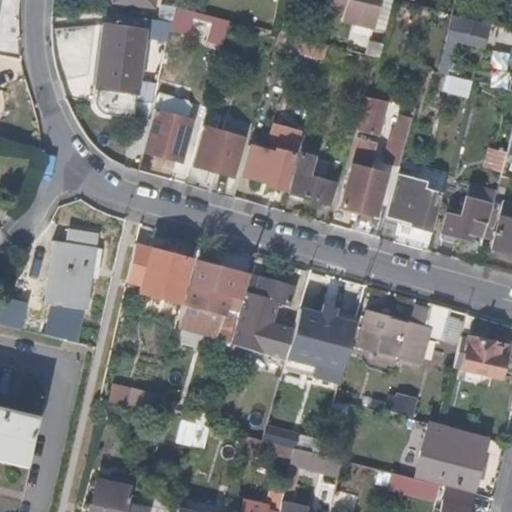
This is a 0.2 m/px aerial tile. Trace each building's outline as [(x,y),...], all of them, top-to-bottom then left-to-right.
[(323,0),(322,10),(335,13),(334,19),(370,29),(376,0),(323,0)] [(175,5),(171,20),(169,28),(189,34),(193,18),(201,20),(203,12),(175,5)] [(203,12),(201,20),(211,22),(212,15),(203,12)] [(482,40),(487,24),(449,14),(445,30),(482,40)] [(206,41),(222,46),(229,19),(212,15),(211,22),(206,41)] [(143,30),(104,25),(94,94),(92,107),(93,109),(94,112),(95,113),(98,114),(131,118),(140,61),(143,30)] [(301,39),(278,32),(275,43),(299,49),(301,39)] [(298,52),(323,59),(327,45),(301,39),(299,49),(298,52)] [(368,41),(364,54),(374,57),(377,58),(380,44),(368,41)] [(152,110),(185,119),(188,107),(184,99),(157,93),(152,110)] [(363,100),(355,130),(377,135),(380,121),(377,120),(381,105),(363,100)] [(410,117),(412,106),(392,100),(390,112),(398,115),(410,117)] [(151,109),(141,150),(179,161),(190,121),(185,119),(152,110),(151,109)] [(382,165),(396,168),(410,117),(398,115),(392,136),(390,136),(382,165)] [(243,136),(204,125),(193,164),(232,176),(243,136)] [(370,141),(357,138),(338,206),(372,215),(383,175),(362,169),(370,141)] [(246,146),(238,174),(257,180),(264,151),(246,146)] [(264,151),(257,180),(264,182),(264,185),(281,189),(290,152),(273,147),(272,153),(264,151)] [(489,169),(494,150),(484,147),(479,167),(489,169)] [(504,154),(505,153),(494,150),(489,169),(499,172),(504,154)] [(311,156),(299,153),(287,197),(301,201),(302,195),(326,203),(332,183),(307,175),(311,156)] [(384,214),(396,218),(408,221),(407,224),(425,230),(435,192),(418,187),(419,184),(394,177),(384,214)] [(439,234),(480,245),(481,240),(484,229),(492,199),(494,192),(465,185),(458,216),(445,213),(439,234)] [(493,232),(501,202),(492,199),(484,229),(493,232)] [(493,232),(484,229),(481,240),(491,243),(490,248),(511,253),(511,205),(501,202),(493,232)] [(384,214),(382,218),(395,223),(396,218),(384,214)] [(64,244),(92,248),(94,234),(66,232),(64,244)] [(44,304),(69,308),(83,310),(89,270),(92,248),(64,244),(52,243),(44,304)] [(189,258),(135,245),(126,283),(142,286),(139,294),(178,303),(189,258)] [(92,248),(89,270),(95,271),(97,248),(92,248)] [(227,345),(247,276),(197,262),(180,328),(216,338),(215,343),(227,347),(227,345)] [(260,278),(247,274),(247,276),(227,345),(267,356),(283,360),(284,356),(289,338),(291,329),(272,324),(276,307),(277,302),(287,305),(291,288),(260,279),(260,278)] [(0,300),(0,327),(18,332),(24,306),(0,300)] [(40,323),(66,328),(69,308),(44,304),(40,323)] [(440,334),(446,309),(427,304),(425,311),(421,328),(424,329),(440,334)] [(297,309),(291,329),(289,338),(284,356),(313,364),(339,371),(352,324),(330,318),(333,308),(321,305),(319,315),(297,309)] [(410,307),(406,324),(421,328),(425,311),(410,307)] [(416,362),(424,329),(421,328),(406,324),(363,312),(353,347),(416,362)] [(36,336),(63,342),(66,328),(40,323),(36,336)] [(466,340),(458,338),(450,366),(496,377),(501,358),(497,357),(500,346),(467,338),(466,340)] [(283,360),(267,356),(262,371),(278,376),(283,360)] [(339,371),(313,364),(310,377),(336,384),(339,371)] [(155,413),(157,403),(140,399),(138,409),(146,411),(155,413)] [(205,426),(208,413),(181,406),(178,419),(196,424),(205,426)] [(33,418),(0,409),(0,460),(23,466),(33,418)] [(340,417),(328,414),(320,440),(318,445),(331,448),(340,417)] [(203,450),(209,428),(181,420),(175,442),(203,450)] [(470,489),(483,437),(428,423),(415,475),(470,489)] [(293,448),(316,454),(318,445),(320,440),(296,434),(293,448)] [(258,439),(243,436),(242,442),(257,445),(258,439)] [(287,464),(291,448),(261,440),(258,439),(257,445),(254,456),(287,464)] [(335,476),(339,460),(316,454),(293,448),(291,448),(287,464),(299,467),(335,476)] [(299,467),(287,464),(281,492),(279,503),(289,505),(296,478),(299,467)] [(433,502),(437,484),(388,472),(385,489),(433,502)] [(122,511),(125,502),(128,489),(94,481),(87,511),(122,511)] [(271,490),(267,506),(277,509),(279,503),(281,492),(271,490)] [(276,511),(277,509),(267,506),(241,499),(238,511),(276,511)] [(466,511),(468,506),(442,499),(439,511),(466,511)] [(224,511),(177,501),(176,505),(174,511),(224,511)] [(122,511),(146,511),(148,508),(125,502),(122,511)] [(301,511),(302,508),(289,505),(279,503),(277,509),(276,511),(301,511)]
